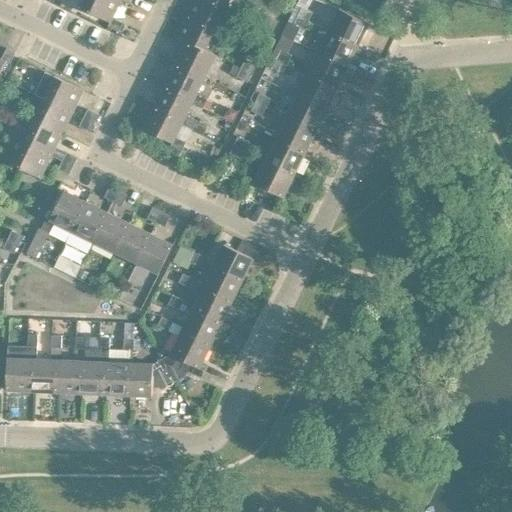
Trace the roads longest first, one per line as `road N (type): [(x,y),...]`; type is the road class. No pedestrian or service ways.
road 1 (residential): [(310,258),(214,440),(0,439)]
road 2 (residential): [(130,79),(103,136),(102,157),(310,258)]
road 3 (residential): [(416,57),(395,83),(310,258)]
road 4 (residential): [(130,79),(0,11)]
